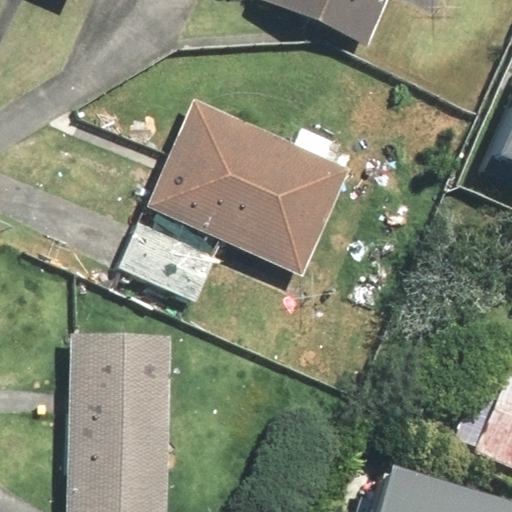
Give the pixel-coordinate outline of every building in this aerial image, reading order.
[(391,0),(270,0),(374,43),(391,0)] [(511,94),(488,151),(511,160),(511,94)] [(195,101),(148,207),(300,273),(347,167),(195,101)] [(170,511),(173,335),(70,333),(67,511),(170,511)] [(471,462),(511,479),(511,374),(509,373),(471,462)] [(371,511),(508,511),(383,474),(371,511)]
